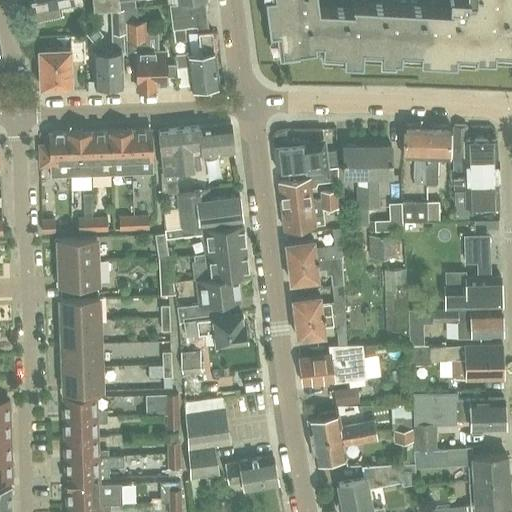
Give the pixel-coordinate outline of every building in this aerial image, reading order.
[(33,7),(35,16),(36,19),(61,14),(58,2),(66,0),(31,0),(33,7)] [(197,26),(198,30),(201,30),(198,13),(206,11),(204,0),(117,0),(118,6),(118,8),(125,7),(136,6),(135,0),(177,0),(177,2),(170,3),(173,28),(174,41),(186,40),(185,27),(197,26)] [(511,0),(449,0),(449,5),(451,6),(451,8),(353,3),(352,6),(354,6),(354,8),(319,7),(318,0),(265,0),(270,31),(280,29),(283,51),(316,46),(316,40),(323,40),(322,49),(343,50),(343,60),(363,61),(364,46),(382,47),(382,57),(402,58),(402,48),(420,49),(420,59),(457,61),(457,51),(477,52),(476,57),(495,58),(496,47),(511,47),(511,0)] [(124,8),(125,8),(125,7),(118,8),(118,6),(112,6),(113,31),(113,50),(94,51),(95,83),(122,83),(121,51),(124,51),(124,32),(124,8)] [(166,81),(165,50),(145,50),(145,21),(127,21),(127,52),(136,51),(137,87),(156,87),(155,81),(166,81)] [(188,64),(191,87),(219,83),(211,29),(201,30),(198,30),(200,50),(175,53),(177,65),(188,64)] [(41,85),(71,84),(70,61),(85,61),(84,33),(71,34),(71,46),(39,48),(41,85)] [(231,121),(194,125),(199,167),(200,167),(198,153),(202,153),(202,154),(234,150),(231,121)] [(413,181),(425,181),(426,156),(427,123),(404,123),(403,155),(414,156),(413,181)] [(427,123),(426,156),(425,181),(437,182),(437,156),(449,156),(450,124),(427,123)] [(453,148),(454,159),(497,158),(496,137),(466,138),(465,125),(454,124),(453,148)] [(162,192),(178,190),(175,170),(199,167),(194,125),(158,129),(162,171),(161,171),(162,192)] [(131,128),(132,172),(153,172),(151,127),(131,128)] [(131,128),(108,129),(110,173),(132,172),(131,128)] [(89,129),(65,130),(66,175),(91,174),(89,129)] [(108,129),(89,129),(91,174),(110,173),(108,129)] [(50,165),(50,175),(66,175),(65,130),(48,131),(49,146),(39,147),(39,165),(50,165)] [(276,168),(304,165),(305,169),(329,166),(327,151),(329,151),(328,140),(306,142),(274,145),(276,168)] [(391,143),(367,144),(367,205),(377,204),(377,173),(391,173),(391,143)] [(367,144),(342,144),(343,173),(357,173),(357,205),(367,205),(367,144)] [(465,178),(454,178),(454,183),(498,182),(497,158),(454,159),(454,169),(465,169),(465,178)] [(281,204),(312,200),(312,199),(311,186),(315,186),(317,181),(337,179),(337,166),(329,166),(305,169),(306,176),(278,180),(281,204)] [(498,203),(498,182),(454,183),(455,216),(468,216),(468,204),(498,203)] [(177,191),(180,211),(181,224),(200,222),(242,217),(239,193),(205,197),(204,188),(177,191)] [(338,190),(320,191),(320,199),(312,199),(312,200),(281,204),(284,227),(315,224),(323,223),(322,208),(338,206),(338,190)] [(91,192),(83,193),(84,216),(77,216),(78,230),(93,230),(92,215),(93,215),(91,192)] [(426,200),(402,201),(402,219),(428,218),(426,200)] [(439,200),(426,200),(428,218),(439,217),(439,200)] [(402,229),(402,218),(376,219),(375,211),(368,211),(369,231),(402,229)] [(134,227),(134,214),(119,215),(120,228),(134,227)] [(134,214),(134,227),(149,226),(148,214),(134,214)] [(107,229),(107,215),(93,215),(92,215),(93,230),(107,229)] [(42,231),(55,231),(54,217),(41,217),(42,231)] [(200,223),(200,222),(181,224),(182,226),(165,228),(166,237),(203,233),(206,252),(246,247),(243,222),(203,228),(200,223)] [(285,241),(287,261),(342,255),(340,227),(331,228),(333,244),(314,246),(313,238),(285,241)] [(169,255),(165,231),(155,233),(159,257),(169,255)] [(405,267),(404,262),(403,254),(397,254),(397,233),(368,234),(369,257),(383,257),(384,268),(383,269),(385,328),(407,327),(405,267)] [(54,236),(55,260),(97,259),(96,235),(54,236)] [(237,274),(249,273),(246,247),(206,252),(194,253),(195,260),(206,259),(209,276),(209,277),(237,274)] [(466,284),(446,284),(446,308),(466,307),(466,305),(501,304),(500,274),(488,274),(487,260),(485,260),(485,247),(465,248),(465,261),(477,260),(477,274),(465,275),(466,284)] [(169,255),(159,257),(160,276),(172,276),(169,255)] [(342,255),(287,261),(290,281),(318,278),(317,269),(325,268),(326,274),(330,274),(331,284),(343,283),(342,255)] [(97,259),(55,260),(56,284),(72,284),(73,295),(98,294),(97,259)] [(178,321),(183,320),(183,318),(202,315),(200,304),(240,299),(237,274),(209,277),(209,276),(197,278),(199,302),(177,305),(178,321)] [(320,293),(292,297),(295,317),(344,310),(343,283),(331,284),(333,300),(321,302),(320,293)] [(73,295),(57,296),(57,313),(58,320),(99,318),(99,312),(98,294),(73,295)] [(160,304),(161,316),(170,316),(169,303),(160,304)] [(446,308),(433,308),(434,320),(458,319),(458,335),(471,335),(489,334),(489,332),(502,331),(501,309),(489,310),(489,307),(466,307),(446,308)] [(344,310),(295,317),(297,336),(324,333),(324,325),(335,324),(337,344),(347,343),(344,310)] [(212,317),(183,320),(185,335),(214,332),(215,343),(246,339),(244,321),(242,321),(241,312),(212,316),(212,317)] [(170,328),(170,316),(161,316),(161,329),(170,328)] [(99,318),(58,320),(58,339),(58,343),(100,342),(100,337),(99,318)] [(100,342),(58,343),(59,364),(59,367),(101,365),(101,363),(100,342)] [(329,352),(299,356),(302,383),(333,379),(333,381),(366,377),(362,343),(347,343),(337,344),(328,344),(329,352)] [(465,344),(428,345),(429,358),(451,358),(453,358),(454,376),(466,376),(466,377),(466,378),(485,377),(503,377),(502,343),(465,344)] [(202,370),(200,349),(181,351),(182,372),(202,370)] [(171,350),(162,351),(163,363),(171,362),(172,362),(171,350)] [(172,375),(171,362),(163,363),(163,375),(172,375)] [(101,365),(59,367),(60,390),(102,389),(102,388),(101,365)] [(358,385),(334,388),(336,405),(360,402),(358,385)] [(414,390),(414,422),(445,422),(445,418),(470,418),(471,427),(504,427),(504,397),(470,397),(455,397),(455,390),(414,390)] [(146,414),(166,413),(166,412),(179,412),(178,399),(177,399),(177,393),(146,393),(146,414)] [(64,396),(65,416),(106,415),(106,409),(95,410),(95,395),(64,396)] [(0,398),(0,419),(8,419),(8,399),(0,398)] [(230,442),(225,405),(185,411),(190,477),(192,497),(202,495),(199,476),(219,473),(215,444),(230,442)] [(308,426),(310,439),(362,430),(375,430),(373,418),(352,422),(352,421),(340,423),(337,407),(319,410),(320,415),(307,418),(309,426),(308,426)] [(409,407),(395,407),(397,428),(411,428),(409,407)] [(167,426),(179,425),(179,412),(166,412),(166,413),(167,426)] [(65,416),(65,437),(96,436),(96,421),(106,420),(106,415),(65,416)] [(0,419),(0,439),(9,439),(8,419),(0,419)] [(393,429),(394,441),(412,440),(411,428),(393,429)] [(376,437),(375,430),(362,430),(310,439),(313,451),(314,460),(331,457),(332,462),(346,459),(343,443),(376,437)] [(65,437),(66,461),(124,459),(124,454),(107,454),(107,449),(97,449),(96,436),(65,437)] [(0,459),(10,459),(9,439),(0,439),(0,459)] [(180,440),(167,440),(167,453),(180,452),(180,440)] [(466,445),(446,447),(446,459),(467,458),(466,445)] [(432,448),(414,449),(415,461),(416,468),(434,466),(432,448)] [(168,467),(180,466),(180,452),(167,453),(168,467)] [(244,489),(278,483),(273,453),(239,459),(239,460),(225,462),(228,482),(242,479),(244,489)] [(468,464),(469,480),(507,477),(506,453),(472,455),(472,464),(468,464)] [(0,479),(11,479),(10,459),(0,459),(0,479)] [(66,461),(67,483),(83,483),(83,476),(98,475),(109,475),(109,465),(124,464),(124,459),(66,461)] [(338,511),(384,511),(383,507),(372,509),(367,487),(401,480),(400,462),(368,464),(371,475),(338,482),(341,499),(338,499),(336,503),(338,511)] [(109,503),(122,502),(121,482),(98,483),(98,475),(83,476),(83,483),(67,483),(68,504),(109,503)] [(509,502),(507,477),(469,480),(468,480),(469,495),(474,494),(475,504),(509,502)] [(180,487),(180,480),(160,480),(160,501),(169,501),(181,500),(181,487),(180,487)] [(0,506),(12,506),(11,485),(0,485),(0,506)] [(181,511),(181,500),(169,501),(169,511),(181,511)] [(68,504),(67,511),(98,511),(99,508),(109,508),(109,503),(68,504)] [(449,511),(469,511),(469,503),(449,506),(449,511)]
